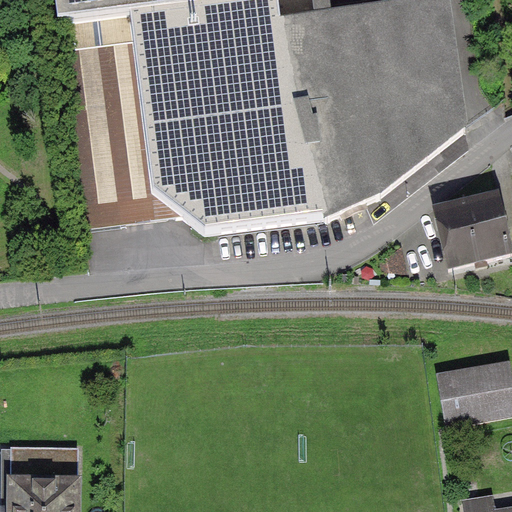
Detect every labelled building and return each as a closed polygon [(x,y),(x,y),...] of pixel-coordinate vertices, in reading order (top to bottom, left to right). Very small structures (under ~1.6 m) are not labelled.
[(53,0),(83,233),(188,221),(204,236),(328,222),(380,201),(466,134),(446,6),(334,22),(331,0),(53,0)] [(511,255),(498,200),(434,216),(449,272),(511,256),(511,255)] [(511,378),(511,372),(444,383),(452,429),(511,419),(511,378)] [(88,511),(88,452),(16,452),(16,511),(88,511)] [(465,506),(466,511),(494,511),(493,502),(465,506)]
